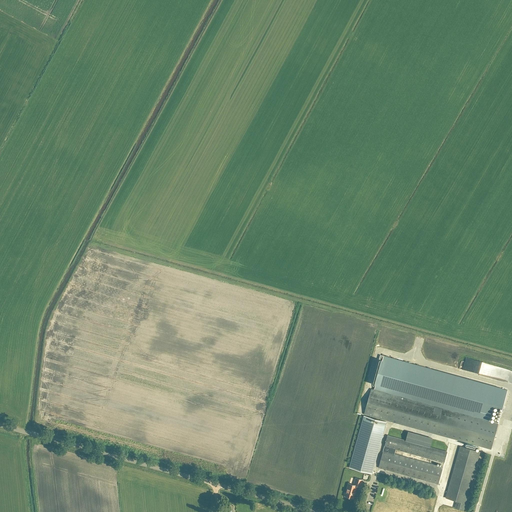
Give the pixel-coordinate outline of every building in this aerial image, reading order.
[(374,389),(499,423),(508,390),(384,356),(382,360),(379,360),(372,384),(376,385),(374,389)] [(493,365),(491,377),(510,380),(511,372),(506,371),(507,367),(493,365)] [(364,414),(491,450),(499,424),(371,389),(364,414)] [(364,416),(349,468),(372,474),(387,422),(364,416)] [(384,446),(383,451),(378,467),(438,484),(443,468),(395,454),(396,449),(444,463),(447,452),(430,447),(433,437),(408,431),(406,440),(387,435),(384,446)] [(464,511),(480,452),(460,447),(445,498),(456,501),(455,508),(464,511)] [(360,487),(361,480),(356,478),(354,485),(349,483),(345,496),(353,499),(357,486),(360,487)] [(232,511),(233,505),(231,505),(231,504),(226,503),(226,508),(224,508),(224,511),(232,511)]
